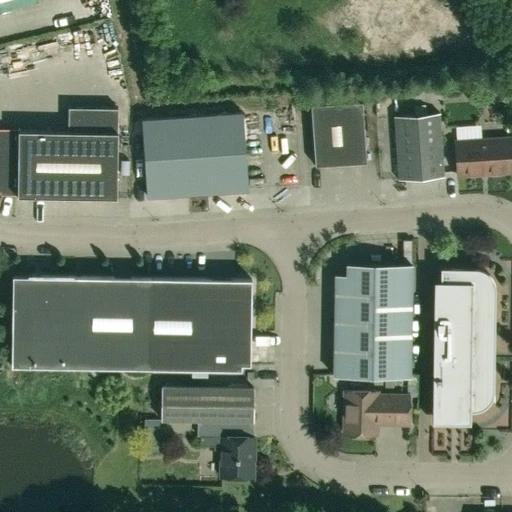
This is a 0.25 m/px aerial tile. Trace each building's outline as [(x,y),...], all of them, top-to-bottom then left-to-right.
[(36,0),(0,0),(0,11),(38,3),(36,0)] [(317,168),(368,164),(364,103),(312,106),(317,168)] [(142,121),(147,199),(247,192),(242,114),(142,121)] [(400,181),(445,178),(441,115),(396,118),(400,181)] [(117,196),(118,132),(0,130),(0,190),(2,193),(19,193),(19,194),(117,196)] [(459,177),(511,173),(511,140),(511,139),(456,143),(459,177)] [(411,377),(413,265),(348,264),(348,275),(337,275),(335,376),(411,377)] [(432,422),(470,422),(471,410),(475,410),(480,408),(484,406),(489,402),(491,399),(493,394),(494,387),(495,289),(495,285),(494,282),(492,277),(489,273),(484,270),(480,268),(473,267),(440,267),(440,281),(434,280),(432,422)] [(14,366),(242,369),(242,364),(250,364),(252,278),(15,275),(14,366)] [(256,421),(256,388),(164,386),(164,420),(256,421)] [(410,424),(411,396),(378,395),(378,391),(347,391),(346,434),(378,435),(378,423),(410,424)] [(254,477),(255,438),(257,438),(257,437),(201,436),(200,446),(214,446),(214,450),(224,450),(224,476),(254,477)]
